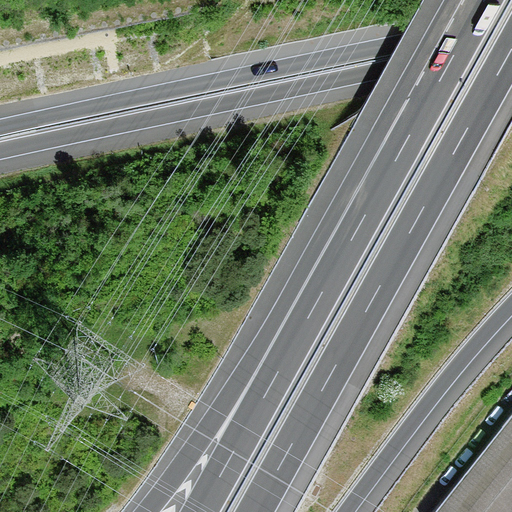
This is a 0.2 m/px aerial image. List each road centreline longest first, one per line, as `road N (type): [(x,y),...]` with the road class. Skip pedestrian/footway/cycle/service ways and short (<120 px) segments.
road 1 (motorway): [(254,511),(511,47)]
road 2 (motorway): [(0,150),(511,42)]
road 3 (motorway): [(511,20),(0,127)]
road 4 (motorway): [(428,101),(309,257),(238,381),(146,511)]
road 5 (motorway): [(428,101),(199,511)]
road 6 (motorway): [(345,511),(511,304)]
